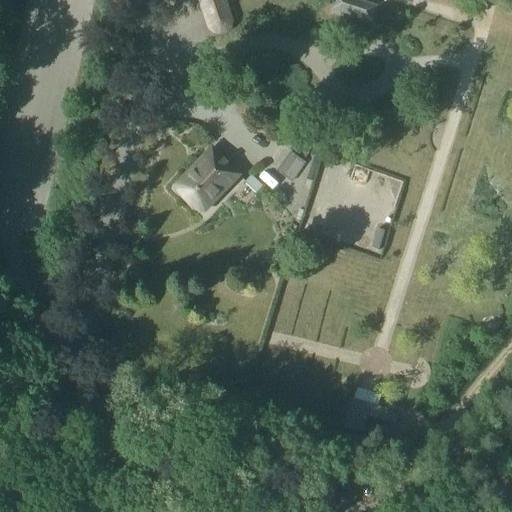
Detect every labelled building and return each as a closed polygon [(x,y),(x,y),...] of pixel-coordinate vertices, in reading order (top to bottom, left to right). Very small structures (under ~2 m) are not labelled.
[(197,0),(207,30),(210,32),(212,34),(217,35),(220,36),(227,34),(232,29),(234,21),(226,0),(197,0)] [(352,0),(335,0),(331,11),(371,24),(376,8),(352,0)] [(205,213),(237,177),(213,154),(180,191),(205,213)] [(304,164),(289,154),(276,172),(291,182),(304,164)] [(403,416),(348,401),(339,431),(366,439),(370,422),(399,430),(403,416)]
